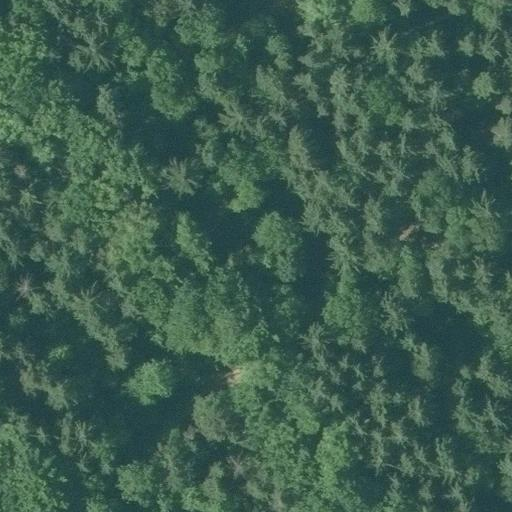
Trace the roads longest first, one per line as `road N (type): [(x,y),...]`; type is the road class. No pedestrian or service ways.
road 1 (track): [(119,0),(511,498)]
road 2 (track): [(60,511),(511,145)]
